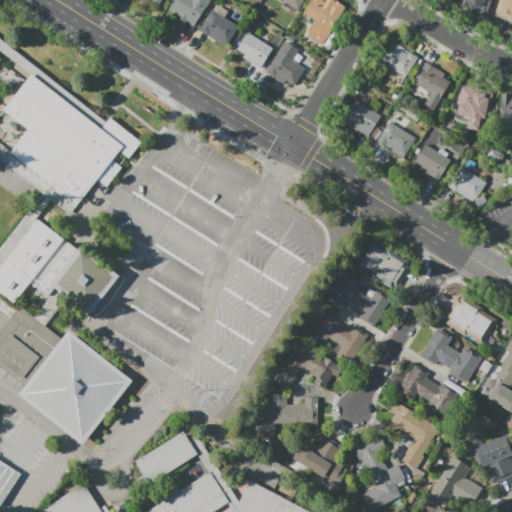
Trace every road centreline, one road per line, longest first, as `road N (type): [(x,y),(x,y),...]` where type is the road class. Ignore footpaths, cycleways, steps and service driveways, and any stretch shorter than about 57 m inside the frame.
road 1 (secondary): [(492,271),(292,146)]
road 2 (residential): [(355,416),(459,251)]
road 3 (secondary): [(213,96),(60,0)]
road 4 (residential): [(292,146),(381,0)]
road 5 (residential): [(386,0),(489,62),(511,67)]
